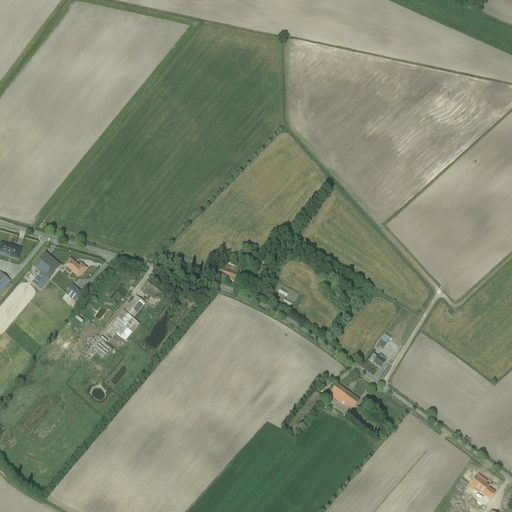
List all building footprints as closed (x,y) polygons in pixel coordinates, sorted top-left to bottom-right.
[(8,258),(18,260),(21,248),(0,242),(0,253),(8,256),(8,258)] [(64,266),(78,279),(87,269),(81,264),(79,266),(70,259),(64,266)] [(218,277),(234,283),(238,274),(222,268),(218,277)] [(0,302),(16,281),(13,277),(5,271),(2,275),(0,273),(0,302)] [(153,300),(159,293),(147,282),(140,289),(153,300)] [(79,285),(71,294),(77,299),(85,291),(79,285)] [(143,296),(131,309),(140,317),(152,304),(143,296)] [(132,342),(146,323),(129,310),(112,334),(117,337),(120,334),(132,342)] [(384,348),(388,350),(396,338),(390,334),(380,349),(382,351),(384,348)] [(111,357),(118,349),(103,336),(90,350),(94,354),(98,349),(104,354),(101,357),(103,359),(106,356),(108,358),(110,355),(111,357)] [(369,360),(381,369),(385,363),(373,355),(369,360)] [(351,413),(359,401),(337,385),(328,396),(351,413)] [(491,501),(499,490),(476,473),(468,484),(491,501)]
